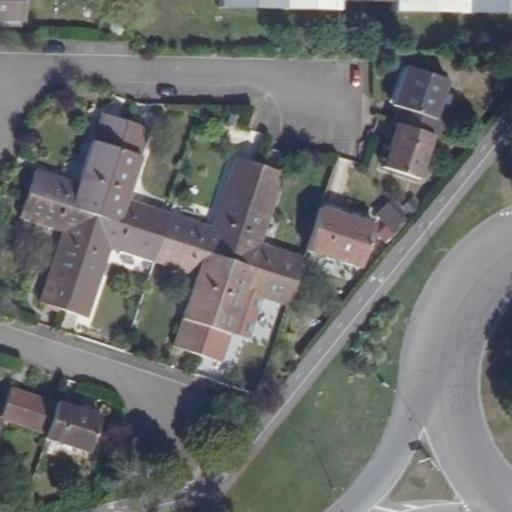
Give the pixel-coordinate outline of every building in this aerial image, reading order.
[(0,0),(0,20),(24,21),(24,0),(0,0)] [(511,0),(207,0),(207,7),(325,9),(325,0),(379,0),(380,9),(511,11),(511,0)] [(397,122),(434,134),(438,136),(444,119),(436,117),(449,79),(405,64),(392,103),(399,106),(393,121),(397,122)] [(96,215),(127,121),(103,112),(79,182),(36,169),(28,192),(96,215)] [(127,121),(96,215),(162,237),(171,213),(127,198),(150,128),(127,121)] [(434,134),(397,122),(383,166),(419,177),(434,134)] [(171,213),(162,237),(229,259),(260,165),(237,158),(213,227),(171,213)] [(260,165),(229,259),(296,282),(304,258),(262,243),(285,173),(260,165)] [(96,215),(28,192),(20,216),(64,231),(40,301),(64,309),(96,215)] [(361,268),(375,225),(322,207),(307,250),(361,268)] [(96,215),(64,309),(87,317),(111,247),(154,261),(162,237),(96,215)] [(229,259),(162,237),(154,261),(197,275),(174,346),(197,353),(229,259)] [(296,282),(229,259),(197,353),(222,361),(246,291),(288,306),(296,282)] [(1,419),(16,423),(27,393),(12,388),(2,417),(1,419)] [(27,393),(16,423),(32,428),(42,397),(27,393)] [(48,434),(58,403),(42,397),(32,428),(48,434)] [(58,403),(48,434),(46,438),(89,453),(101,415),(59,401),(58,403)]
